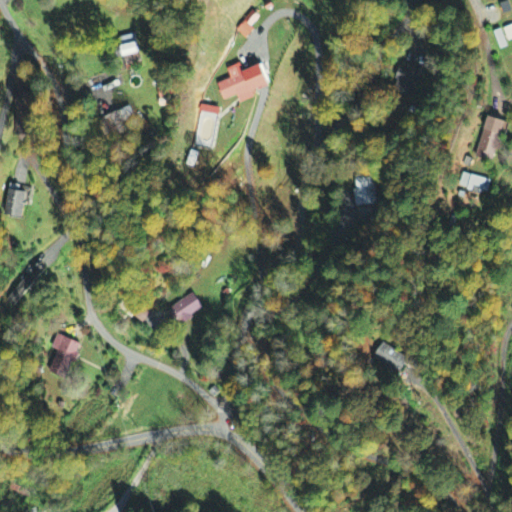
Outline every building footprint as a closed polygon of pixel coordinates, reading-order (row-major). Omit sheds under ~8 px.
[(236,31),(245,40),(253,30),(250,27),(259,18),(253,13),(236,31)] [(507,43),(511,40),(511,26),(494,32),(500,51),(509,48),(507,43)] [(133,65),(142,63),(136,35),(120,38),(127,72),(134,70),(133,65)] [(422,71),(404,64),(393,92),(411,99),(422,71)] [(271,87),(264,66),(238,74),(236,69),(228,72),(230,80),(218,84),(224,101),(238,96),(241,104),(256,99),(254,92),(271,87)] [(160,108),(171,107),(168,87),(158,88),(160,108)] [(13,92),(14,135),(34,134),(33,92),(13,92)] [(125,123),(135,119),(129,107),(100,120),(108,137),(127,128),(125,123)] [(478,158),(497,164),(510,123),(491,117),(478,158)] [(495,181),(466,174),(463,189),(491,196),(495,181)] [(354,207),(374,206),(373,175),(353,176),(354,207)] [(5,217),(24,219),(27,192),(20,191),(20,186),(8,185),(5,217)] [(5,301),(14,309),(47,273),(38,265),(5,301)] [(168,311),(180,327),(204,310),(193,294),(168,311)] [(50,349),(58,352),(49,373),(66,381),(81,345),(56,335),(50,349)] [(404,376),(413,360),(386,346),(377,361),(404,376)]
